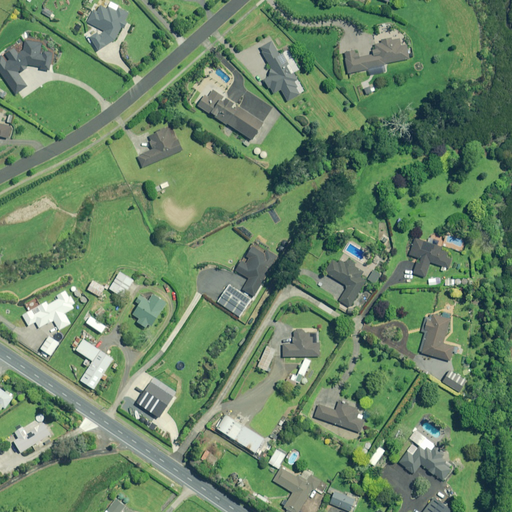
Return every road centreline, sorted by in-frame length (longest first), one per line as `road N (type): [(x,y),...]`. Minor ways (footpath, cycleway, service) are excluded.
road 1 (residential): [(241,0),(115,111),(0,178)]
road 2 (tertiary): [(0,352),(238,511)]
